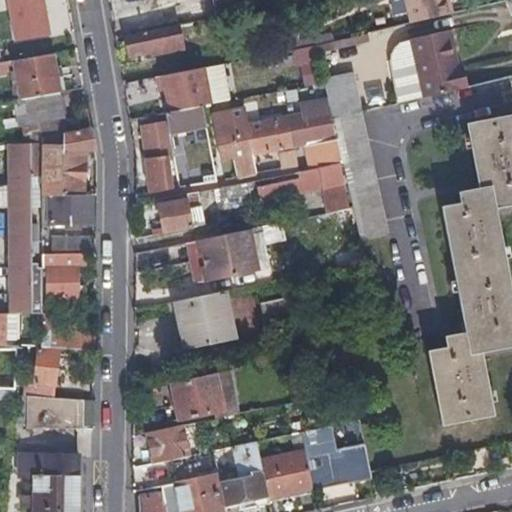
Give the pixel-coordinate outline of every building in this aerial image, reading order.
[(63,0),(8,0),(11,15),(16,14),(65,5),(63,0)] [(450,15),(446,0),(404,0),(409,24),(450,15)] [(117,39),(118,46),(119,53),(180,42),(176,27),(117,39)] [(465,87),(451,29),(408,39),(397,42),(392,47),(388,53),(387,61),(389,68),(398,103),(465,87)] [(291,53),(295,68),(317,62),(314,47),(291,53)] [(288,70),(295,68),(291,53),(285,54),(288,70)] [(10,145),(42,144),(42,138),(69,132),(54,56),(0,63),(0,76),(17,73),(22,100),(0,103),(0,125),(4,146),(10,145)] [(202,70),(156,79),(159,94),(164,93),(168,114),(200,108),(209,106),(202,70)] [(326,82),(352,76),(352,73),(325,79),(326,82)] [(360,112),(352,76),(326,82),(331,106),(334,118),(360,112)] [(338,137),(334,118),(331,106),(248,121),(245,105),(213,112),(223,155),(227,158),(237,156),(240,174),(257,170),(253,153),(265,151),(265,157),(279,154),(277,148),(309,142),(311,148),(325,146),(323,140),(338,137)] [(171,187),(170,180),(168,173),(165,156),(173,154),(169,133),(204,127),(200,108),(168,114),(165,114),(166,121),(140,126),(150,191),(171,187)] [(360,112),(334,118),(338,137),(340,145),(343,159),(360,241),(389,234),(360,112)] [(446,348),(437,349),(428,351),(443,425),(494,415),(483,353),(511,346),(511,297),(495,209),(511,205),(511,114),(467,124),(479,189),(458,193),(460,205),(441,208),(465,333),(444,337),(446,348)] [(42,202),(85,197),(83,153),(95,151),(91,128),(69,132),(42,138),(42,144),(42,176),(42,202)] [(42,176),(42,144),(10,145),(11,190),(0,191),(0,207),(11,206),(32,206),(32,176),(42,176)] [(340,160),(343,159),(340,145),(330,147),(333,161),(340,160)] [(350,207),(340,160),(333,161),(297,169),(298,176),(258,184),(261,198),(320,185),(327,212),(350,207)] [(32,206),(42,206),(42,202),(42,176),(32,176),(32,206)] [(163,232),(184,227),(205,222),(198,190),(156,199),(163,232)] [(91,196),(85,197),(42,202),(42,230),(92,224),(91,196)] [(33,313),(32,206),(11,206),(12,313),(33,313)] [(247,229),(199,240),(206,274),(207,279),(256,268),(247,229)] [(42,260),(84,257),(96,256),(96,240),(42,244),(42,260)] [(194,277),(206,274),(199,240),(186,242),(194,277)] [(85,263),(84,257),(42,260),(42,271),(47,270),(49,300),(79,298),(78,263),(85,263)] [(174,298),(184,344),(232,334),(222,287),(174,298)] [(295,327),(287,295),(258,302),(265,334),(295,327)] [(96,354),(96,345),(96,337),(42,333),(42,351),(96,354)] [(33,388),(44,388),(54,389),(56,356),(35,355),(33,388)] [(0,395),(15,396),(17,357),(0,356),(0,395)] [(208,415),(207,407),(206,400),(218,397),(214,377),(173,385),(180,420),(208,415)] [(95,402),(79,403),(79,429),(94,428),(95,402)] [(14,403),(14,413),(13,423),(27,424),(27,430),(79,429),(79,403),(14,403)] [(281,433),(321,426),(318,411),(277,419),(281,433)] [(302,432),(315,488),(323,487),(372,476),(359,420),(302,432)] [(152,465),(171,461),(190,457),(184,427),(145,434),(152,465)] [(270,498),(315,488),(302,432),(257,442),(270,498)] [(234,511),(271,503),(270,498),(257,442),(233,447),(240,479),(221,484),(226,511),(234,511)] [(78,511),(79,457),(49,457),(18,457),(18,484),(34,485),(34,511),(78,511)] [(176,484),(182,511),(224,511),(216,476),(176,484)] [(182,511),(176,484),(161,488),(166,510),(155,511),(154,497),(140,499),(140,511),(182,511)]
